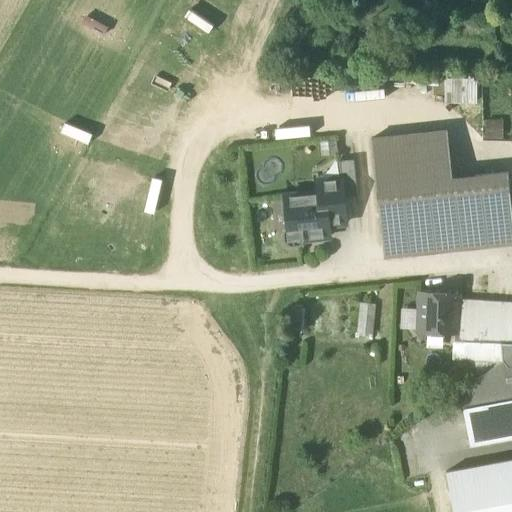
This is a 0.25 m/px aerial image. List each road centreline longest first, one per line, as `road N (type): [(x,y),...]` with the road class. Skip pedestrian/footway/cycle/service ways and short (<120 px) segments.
road 1 (track): [(0,267),(273,280)]
road 2 (residential): [(273,280),(511,256)]
road 3 (track): [(253,511),(273,280)]
